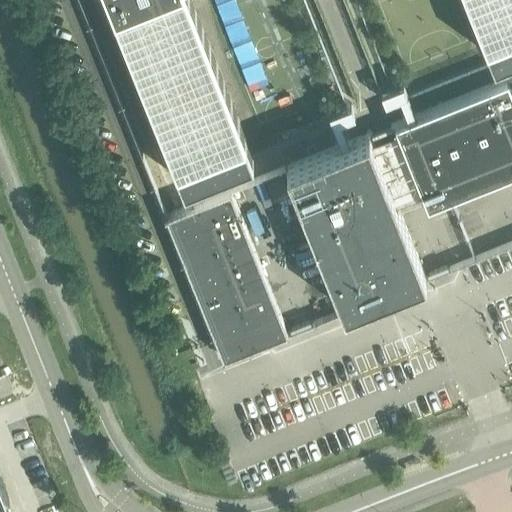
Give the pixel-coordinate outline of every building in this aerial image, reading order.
[(511,0),(112,0),(185,181),(252,154),(190,0),(471,0),(494,57),(511,49),(511,0)] [(511,86),(508,76),(395,122),(399,130),(402,139),(420,184),(424,193),(428,204),(511,170),(511,86)] [(369,132),(287,165),(344,309),(426,276),(398,204),(424,193),(420,184),(394,194),(376,150),(402,139),(399,130),(372,141),(369,132)] [(231,187),(166,213),(224,357),(288,331),(231,187)] [(0,511),(11,511),(0,484),(0,511)]
